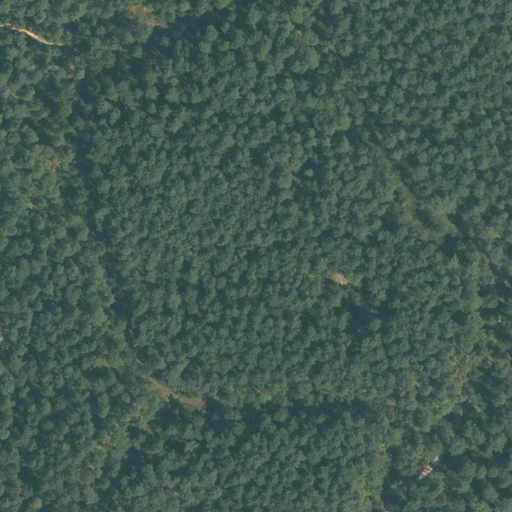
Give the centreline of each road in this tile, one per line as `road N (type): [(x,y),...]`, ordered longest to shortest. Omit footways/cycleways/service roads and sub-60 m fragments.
road 1 (track): [(96,511),(105,485),(168,396),(126,324),(89,203),(78,148),(88,83),(126,50),(280,0)]
road 2 (track): [(511,240),(462,240),(406,183),(379,149),(320,0)]
road 3 (track): [(511,280),(480,380),(433,459),(380,511)]
